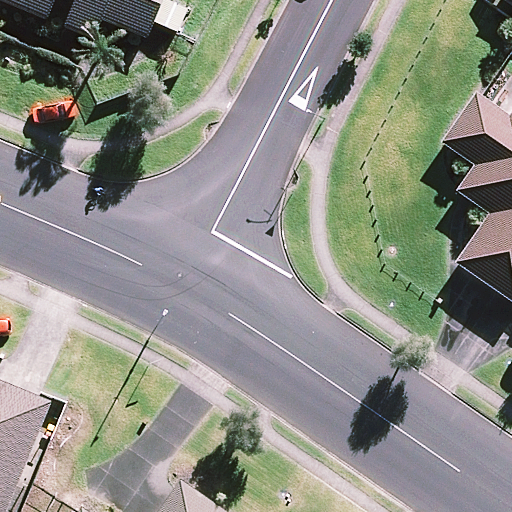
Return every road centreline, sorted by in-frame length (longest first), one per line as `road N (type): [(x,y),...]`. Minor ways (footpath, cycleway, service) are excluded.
road 1 (tertiary): [(183,287),(511,509)]
road 2 (residential): [(183,287),(333,0)]
road 3 (tertiary): [(0,204),(183,287)]
